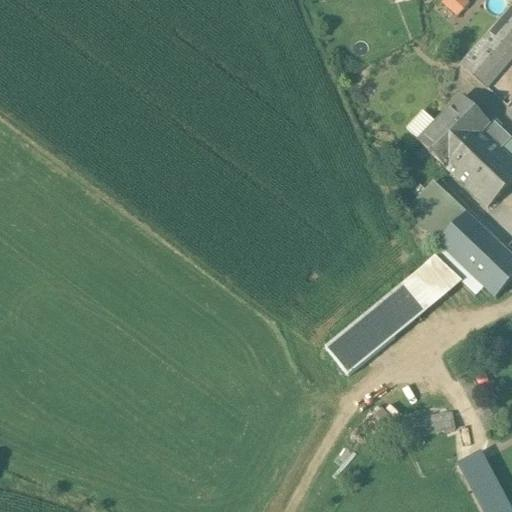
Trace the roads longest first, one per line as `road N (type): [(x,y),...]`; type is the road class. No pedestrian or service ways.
road 1 (track): [(297,511),(376,370)]
road 2 (track): [(511,304),(442,331),(376,370)]
